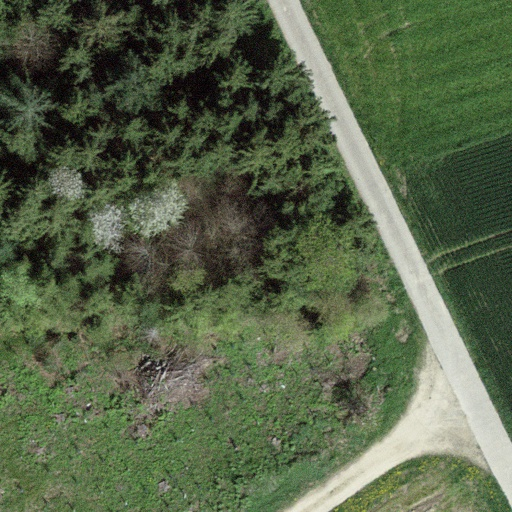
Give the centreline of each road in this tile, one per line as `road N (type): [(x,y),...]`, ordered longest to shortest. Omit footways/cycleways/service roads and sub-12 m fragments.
road 1 (track): [(481,397),(322,0)]
road 2 (track): [(317,511),(481,397)]
